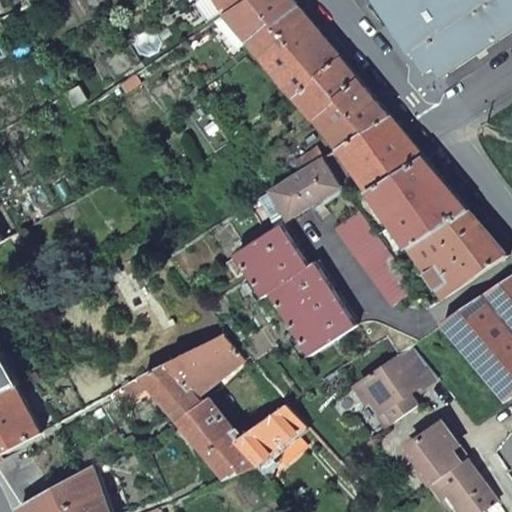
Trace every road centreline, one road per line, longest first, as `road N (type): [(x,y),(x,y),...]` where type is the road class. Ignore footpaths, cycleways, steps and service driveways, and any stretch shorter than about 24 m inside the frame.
road 1 (residential): [(328,0),(426,122)]
road 2 (residential): [(426,122),(511,220)]
